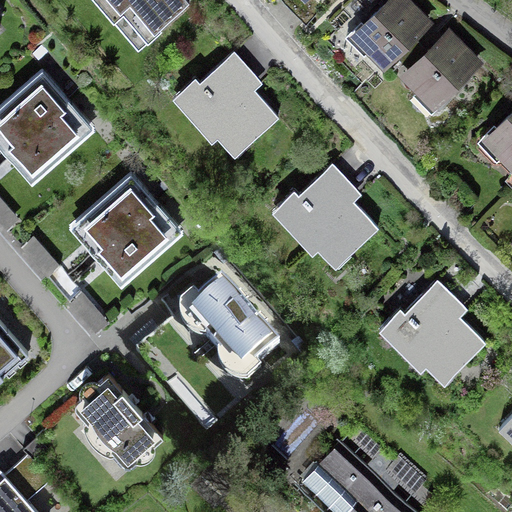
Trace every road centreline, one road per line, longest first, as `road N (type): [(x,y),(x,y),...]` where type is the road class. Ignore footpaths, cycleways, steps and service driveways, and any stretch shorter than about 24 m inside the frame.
road 1 (residential): [(511,284),(243,0)]
road 2 (residential): [(0,422),(57,372),(70,347),(57,318),(0,252)]
